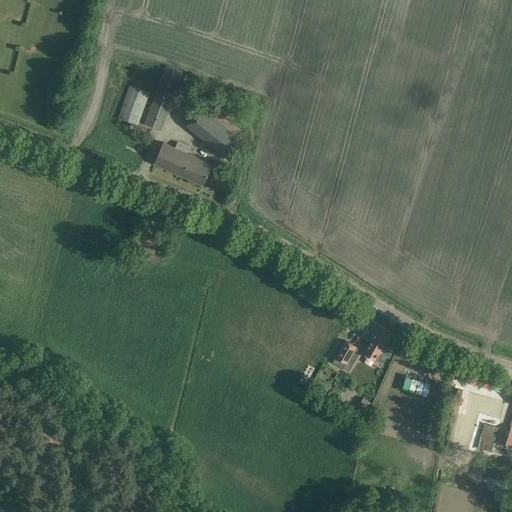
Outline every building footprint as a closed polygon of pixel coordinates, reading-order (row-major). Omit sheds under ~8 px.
[(167,66),(149,115),(145,124),(161,130),(183,71),(167,66)] [(131,86),(123,108),(119,118),(137,124),(149,92),(131,86)] [(315,100),(317,90),(310,88),(307,98),(315,100)] [(205,102),(201,107),(187,126),(230,159),(248,135),(205,102)] [(252,109),(239,103),(236,110),(250,115),(252,109)] [(213,164),(192,154),(187,152),(189,147),(178,142),(175,147),(164,142),(154,163),(203,185),(213,164)] [(159,262),(160,255),(166,229),(140,223),(134,253),(143,255),(142,258),(159,262)] [(366,265),(371,253),(358,247),(353,260),(366,265)] [(378,324),(373,333),(370,338),(372,339),(364,353),(375,359),(380,351),(382,353),(386,347),(390,349),(394,343),(390,341),(394,334),(378,324)] [(346,340),(336,357),(347,363),(356,346),(346,340)] [(363,397),(354,413),(362,418),(369,406),(368,405),(370,402),(363,397)] [(486,423),(478,448),(493,453),(501,428),(486,423)]
